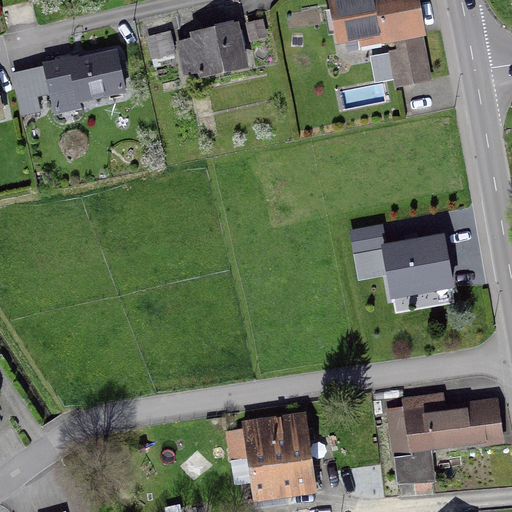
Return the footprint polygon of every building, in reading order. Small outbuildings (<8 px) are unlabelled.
[(398,54),(391,55),(396,86),(426,81),(417,35),(421,34),(414,0),(355,0),(331,5),(338,42),(358,38),(360,46),(395,39),(398,54)] [(260,23),(246,25),(249,41),(263,37),(260,23)] [(192,37),(192,40),(176,44),(184,77),(198,74),(198,76),(200,75),(200,76),(242,67),(233,28),(192,37)] [(163,35),(150,39),(155,59),(168,56),(165,45),(166,45),(163,35)] [(75,60),(42,67),(53,114),(78,108),(77,102),(122,92),(114,54),(76,63),(75,60)] [(36,106),(31,80),(14,83),(20,109),(36,106)] [(350,233),(354,256),(377,252),(376,245),(382,244),(379,229),(350,233)] [(449,281),(447,274),(449,274),(445,251),(443,251),(441,238),(381,248),(390,298),(415,293),(413,287),(449,281)] [(387,411),(394,460),(396,483),(431,480),(427,450),(498,440),(494,409),(437,417),(434,397),(402,402),(403,409),(387,411)] [(230,460),(246,458),(253,509),(285,505),(283,488),(295,487),(295,491),(312,489),(302,416),(242,425),(242,431),(226,434),(230,460)]
